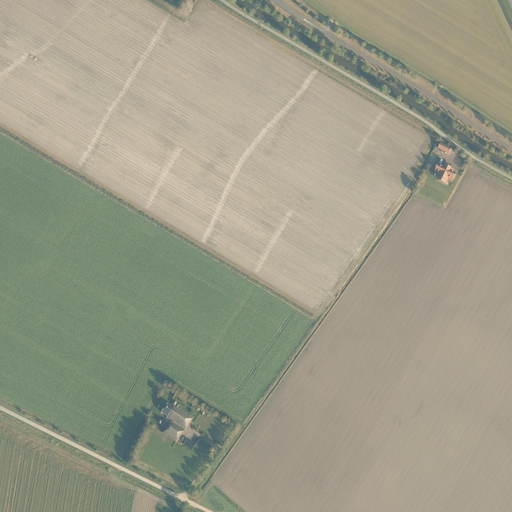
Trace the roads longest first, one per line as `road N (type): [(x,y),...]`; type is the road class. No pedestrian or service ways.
road 1 (unclassified): [(221,0),(511,177)]
road 2 (unclassified): [(511,149),(275,0)]
road 3 (unclassified): [(212,511),(0,408)]
